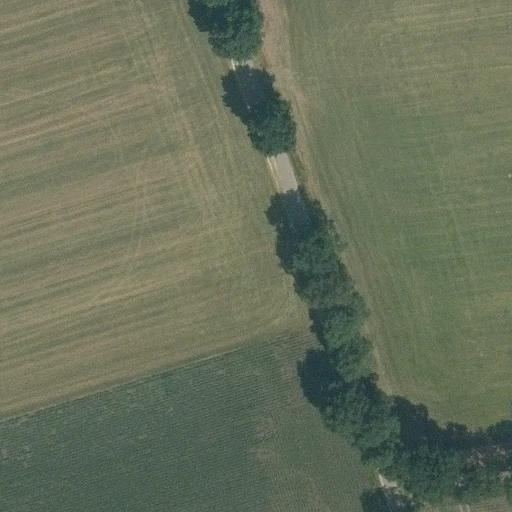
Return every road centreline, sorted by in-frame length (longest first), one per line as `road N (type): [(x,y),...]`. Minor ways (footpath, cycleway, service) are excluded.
road 1 (unclassified): [(397,511),(219,0)]
road 2 (track): [(385,471),(511,454)]
